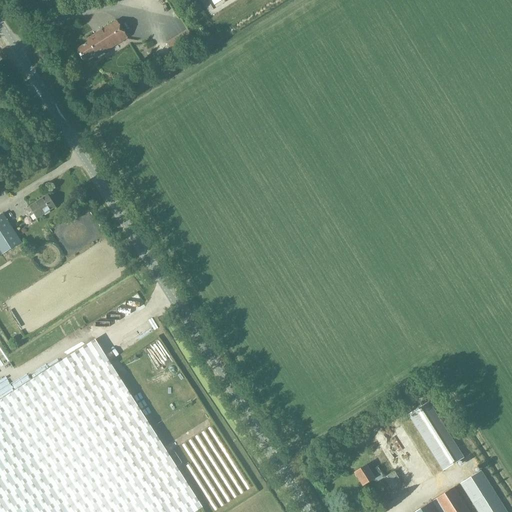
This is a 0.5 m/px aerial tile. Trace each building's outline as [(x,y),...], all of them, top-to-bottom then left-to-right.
[(93,59),(104,52),(126,38),(116,21),(86,40),(87,42),(76,50),(83,62),(92,56),(93,59)] [(193,39),(187,29),(166,42),(172,52),(193,39)] [(36,219),(55,207),(47,195),(29,207),(29,208),(24,211),(28,217),(33,214),(36,219)] [(0,256),(20,243),(11,229),(10,227),(2,214),(0,215),(0,256)] [(117,324),(129,318),(126,312),(114,318),(117,324)] [(150,319),(141,324),(147,335),(156,330),(150,319)] [(106,324),(94,327),(96,334),(107,331),(106,324)] [(0,511),(194,511),(202,507),(95,340),(68,357),(26,383),(8,395),(0,400),(0,511)] [(116,343),(105,347),(109,357),(120,352),(116,343)] [(0,400),(8,395),(14,391),(3,374),(8,371),(0,358),(0,400)] [(432,403),(411,415),(443,470),(464,458),(432,403)] [(373,477),(380,472),(377,467),(370,471),(366,465),(353,472),(362,486),(374,478),(373,477)] [(393,471),(383,477),(392,491),(402,485),(393,471)] [(477,511),(511,511),(511,510),(510,508),(506,511),(480,471),(459,484),(477,511)] [(468,511),(453,488),(414,511),(468,511)]
